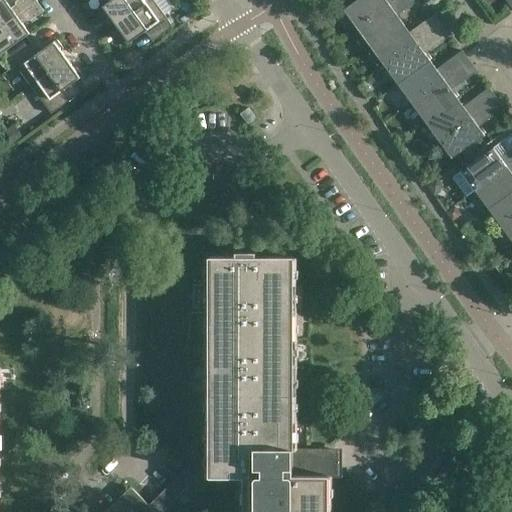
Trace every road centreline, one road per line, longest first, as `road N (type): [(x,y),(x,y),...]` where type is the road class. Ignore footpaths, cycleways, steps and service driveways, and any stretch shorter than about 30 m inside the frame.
road 1 (residential): [(413,272),(222,0)]
road 2 (residential): [(400,409),(399,301),(413,272)]
road 3 (residential): [(367,438),(387,469),(419,463),(427,429),(400,409)]
